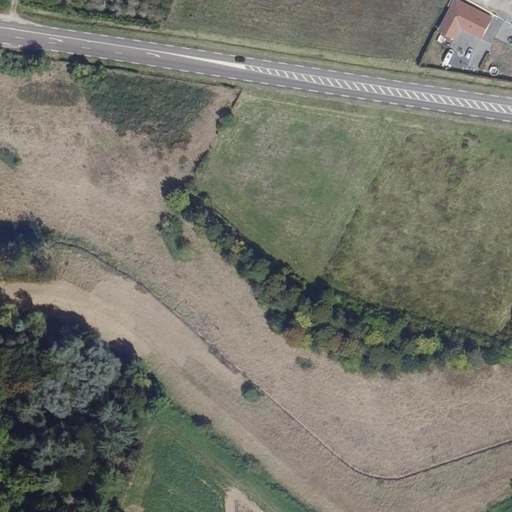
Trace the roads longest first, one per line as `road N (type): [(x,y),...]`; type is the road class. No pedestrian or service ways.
road 1 (primary): [(125,50),(511,117)]
road 2 (primary): [(511,102),(125,50)]
road 3 (primary): [(0,30),(125,50)]
